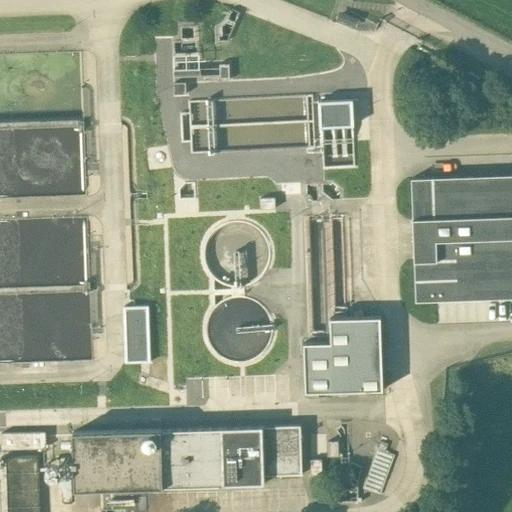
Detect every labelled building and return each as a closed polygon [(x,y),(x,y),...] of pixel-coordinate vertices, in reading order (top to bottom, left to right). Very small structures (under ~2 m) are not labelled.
[(223,57),(223,62),(223,73),(223,76),(235,76),(235,56),(223,57)] [(360,121),(359,94),(319,96),(320,122),(360,121)] [(511,170),(418,173),(421,296),(511,293),(511,170)] [(154,357),(152,301),(123,302),(125,358),(154,357)] [(350,315),(338,315),(339,338),(319,339),(311,339),(312,388),(388,386),(387,314),(350,315)] [(307,421),(79,430),(82,487),(273,481),(273,471),(310,470),(307,421)] [(54,426),(2,427),(2,442),(54,441),(54,426)]
